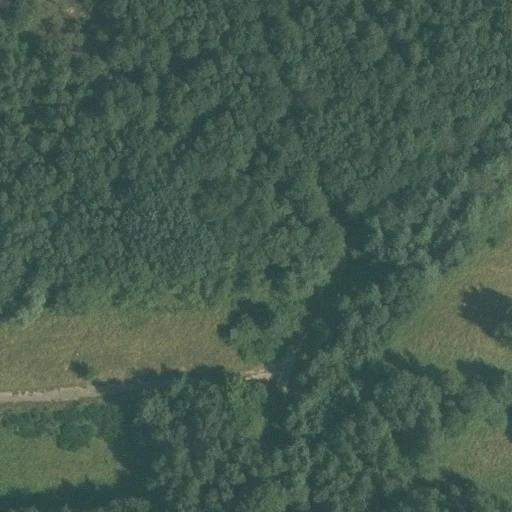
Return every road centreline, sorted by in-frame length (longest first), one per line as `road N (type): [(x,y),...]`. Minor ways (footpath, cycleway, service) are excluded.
road 1 (track): [(0,399),(278,383),(351,264)]
road 2 (track): [(242,0),(351,264)]
road 3 (track): [(286,511),(278,383)]
